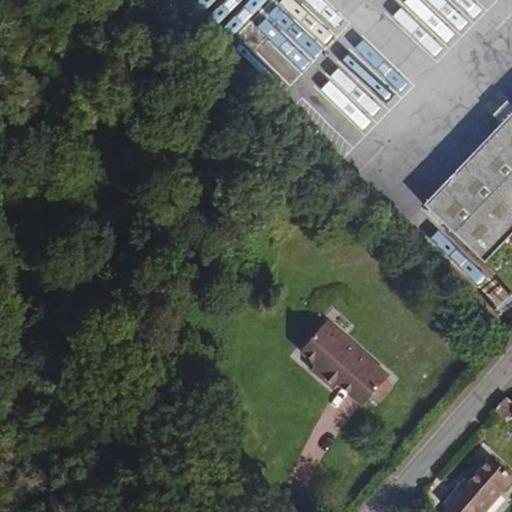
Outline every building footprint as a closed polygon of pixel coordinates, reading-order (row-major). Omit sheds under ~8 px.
[(293,50),(277,57),(288,81),(304,74),(293,50)] [(511,252),(511,129),(443,204),(505,260),(511,252)] [(405,392),(341,337),(312,368),(336,389),(330,396),(348,410),(353,403),(378,426),(384,419),(399,400),(405,392)] [(409,408),(399,400),(384,419),(393,426),(409,408)] [(511,511),(511,475),(501,489),(494,498),(489,494),(475,511),(511,511)]
